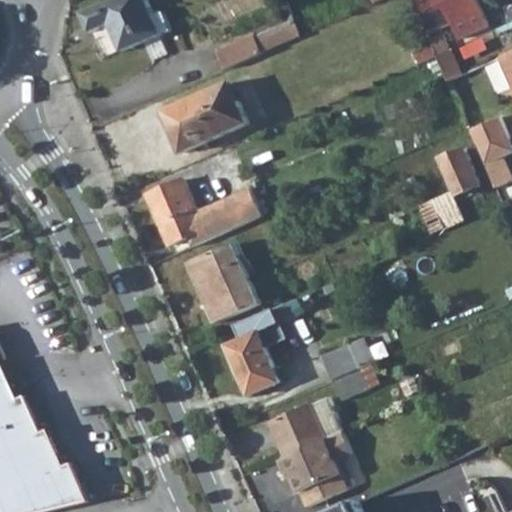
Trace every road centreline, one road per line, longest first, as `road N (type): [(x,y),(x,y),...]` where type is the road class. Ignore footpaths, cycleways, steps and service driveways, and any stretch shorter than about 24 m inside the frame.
road 1 (secondary): [(221,511),(100,247),(11,86)]
road 2 (secondary): [(0,149),(68,248),(186,511)]
